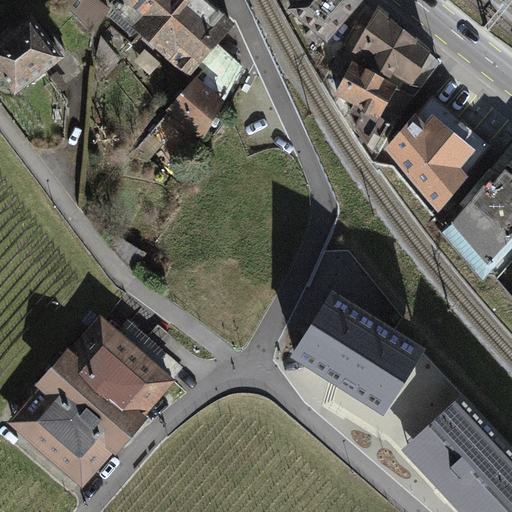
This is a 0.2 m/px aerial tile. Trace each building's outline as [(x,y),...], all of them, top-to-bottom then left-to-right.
[(60,0),(94,35),(110,8),(106,4),(106,3),(108,4),(110,0),(60,0)] [(236,22),(210,0),(111,0),(108,4),(189,76),(191,74),(218,43),(236,22)] [(294,0),(288,7),(329,41),(362,0),(294,0)] [(433,48),(380,4),(354,51),(374,61),(372,65),(392,77),(394,74),(406,80),(401,88),(414,96),(440,62),(431,52),(433,48)] [(65,56),(32,11),(0,35),(0,73),(15,93),(65,56)] [(218,43),(191,74),(194,77),(167,110),(149,131),(151,132),(137,149),(149,161),(164,143),(169,147),(185,127),(202,140),(243,66),(218,43)] [(399,84),(354,59),(335,93),(355,103),(351,110),(361,116),(356,124),(374,151),(388,123),(395,126),(414,96),(401,88),(398,87),(399,84)] [(427,120),(417,110),(384,146),(440,214),(478,173),(468,162),(479,148),(434,112),(427,120)] [(511,153),(452,224),(496,261),(511,242),(511,153)] [(334,289),(293,356),(388,414),(429,346),(334,289)] [(38,387),(7,422),(83,488),(114,453),(116,455),(149,417),(146,415),(177,380),(175,378),(183,368),(130,319),(120,331),(101,314),(71,349),(68,347),(35,384),(38,387)] [(511,511),(511,450),(460,396),(406,448),(465,511),(511,511)]
